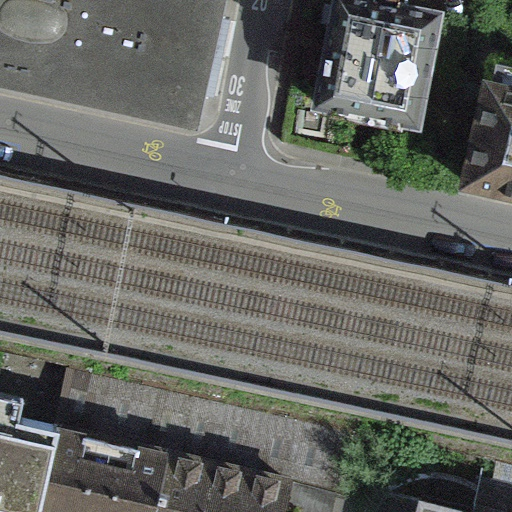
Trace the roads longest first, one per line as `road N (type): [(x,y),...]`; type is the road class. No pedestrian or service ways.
road 1 (residential): [(511,240),(230,182)]
road 2 (residential): [(230,182),(0,134)]
road 3 (residential): [(230,182),(264,0)]
